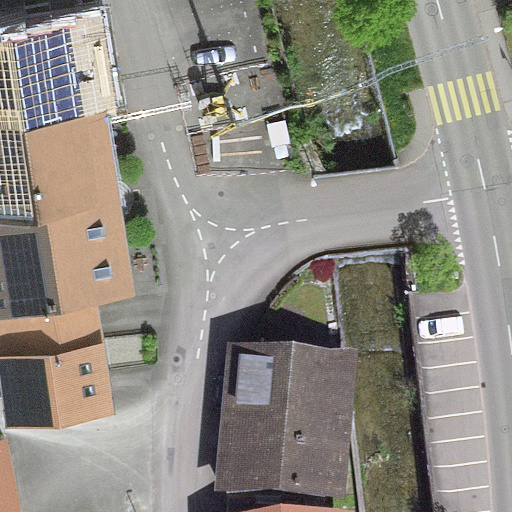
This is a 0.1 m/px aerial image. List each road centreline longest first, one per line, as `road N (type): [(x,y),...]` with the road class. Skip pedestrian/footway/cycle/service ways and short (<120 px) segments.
road 1 (residential): [(216,238),(194,311),(178,511)]
road 2 (residential): [(216,238),(485,195)]
road 3 (residential): [(116,0),(154,144),(216,238)]
road 4 (secondary): [(485,195),(437,0)]
road 5 (secondary): [(511,360),(485,195)]
